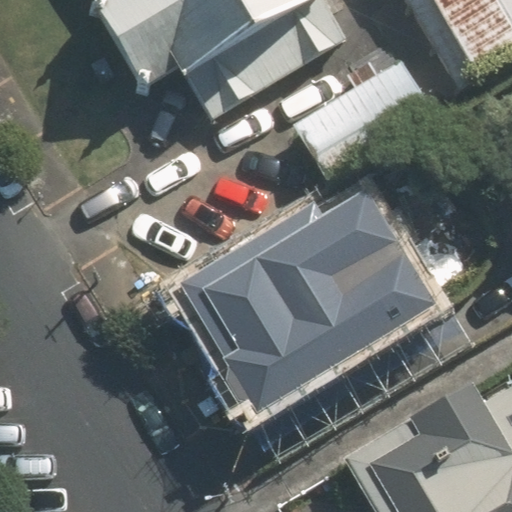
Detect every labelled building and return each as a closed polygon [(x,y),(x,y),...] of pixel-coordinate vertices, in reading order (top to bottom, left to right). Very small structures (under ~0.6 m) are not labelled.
[(106,0),(90,9),(138,93),(176,71),(187,89),(330,7),(325,0),(106,0)] [(511,0),(428,0),(478,83),(511,62),(511,0)] [(405,63),(283,133),(318,194),(440,123),(405,63)] [(365,188),(217,274),(297,411),(445,325),(365,188)] [(511,511),(511,390),(487,406),(473,383),(346,461),(377,511),(511,511)]
